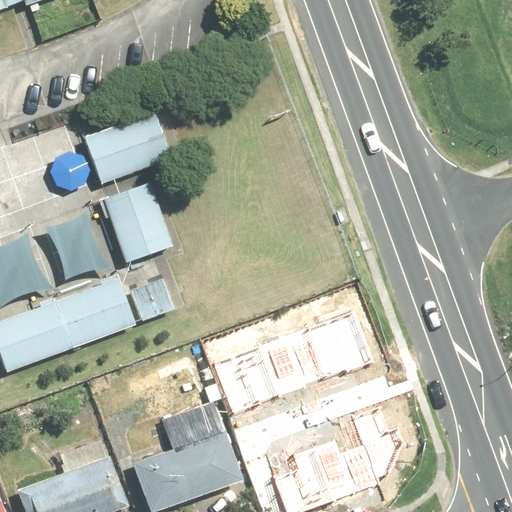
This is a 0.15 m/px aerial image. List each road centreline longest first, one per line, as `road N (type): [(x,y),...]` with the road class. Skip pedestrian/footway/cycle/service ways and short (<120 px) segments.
road 1 (secondary): [(335,0),(422,243)]
road 2 (secondary): [(422,243),(511,482)]
